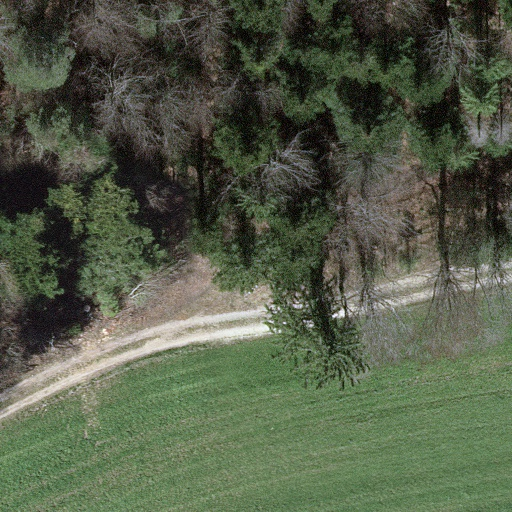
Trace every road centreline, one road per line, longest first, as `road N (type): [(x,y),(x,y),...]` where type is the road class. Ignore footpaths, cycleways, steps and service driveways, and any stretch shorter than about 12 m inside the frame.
road 1 (track): [(0,419),(239,321),(457,287),(511,287)]
road 2 (track): [(239,321),(403,218),(511,182)]
